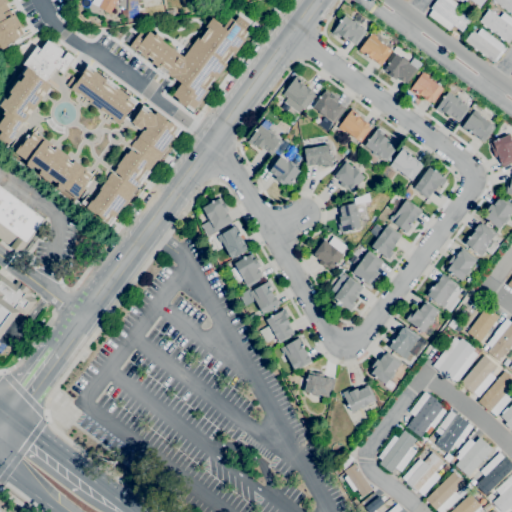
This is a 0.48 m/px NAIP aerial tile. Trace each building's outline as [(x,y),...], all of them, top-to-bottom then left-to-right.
[(0,0),(5,0),(25,33),(6,44),(0,33),(0,0)] [(116,0),(109,13),(97,7),(98,6),(91,2),(92,0),(116,0)] [(461,31),(453,25),(448,30),(428,15),(432,9),(430,8),(436,0),(453,0),(460,5),(457,9),(470,19),(461,31)] [(462,0),(476,10),(483,0),(462,0)] [(511,15),(509,14),(510,13),(508,12),(505,10),(506,10),(502,7),(502,8),(499,6),(499,5),(496,3),(492,1),(493,0),(511,0),(511,15)] [(127,47),(174,81),(167,90),(193,109),(256,22),(234,6),(222,21),(211,14),(181,56),(148,33),(142,42),(134,37),(127,47)] [(507,42),(503,39),(502,41),(499,38),(500,37),(492,31),(491,32),(489,31),(490,29),(486,26),(485,28),(482,25),(483,24),(478,21),(488,9),(492,12),(493,11),(495,13),(494,14),(499,17),(503,12),(511,19),(511,38),(507,42)] [(355,45),(348,39),(347,40),(340,35),(338,37),(331,32),(340,22),(339,21),(340,19),(341,20),(344,15),(366,31),(355,45)] [(492,62),(483,55),(483,56),(481,54),(481,53),(477,50),(476,51),(473,49),(474,48),(464,40),(472,30),(476,33),(480,28),(506,47),(495,62),(493,60),(492,62)] [(454,38),(449,34),(452,30),(457,34),(454,38)] [(382,67),(367,56),(366,56),(358,51),(371,33),(377,37),(376,39),(391,50),(383,62),(384,63),(382,67)] [(35,52),(63,72),(73,58),(45,38),(35,52)] [(407,84),(404,82),(403,83),(398,79),(399,78),(398,77),(396,80),(388,74),(388,73),(383,70),(386,66),(396,54),(417,69),(407,84)] [(69,86),(120,122),(135,101),(84,65),(69,86)] [(48,86),(8,143),(0,132),(0,129),(13,114),(3,107),(28,71),(48,86)] [(432,103),(430,101),(429,102),(423,98),(424,97),(423,96),(422,96),(417,92),(415,95),(409,90),(419,76),(422,71),(428,75),(427,77),(443,88),(432,103)] [(298,112),(284,102),(287,98),(282,94),(296,76),(302,80),(301,83),(307,87),(313,91),(312,92),(314,94),(304,108),(302,107),(298,112)] [(334,123),(313,107),(325,90),(338,99),(336,101),(345,108),(334,123)] [(458,122),(443,111),(441,113),(435,109),(447,92),(468,107),(458,122)] [(360,141),(345,130),(344,132),(337,127),(351,109),(358,114),(356,116),(362,121),(363,120),(369,124),(368,125),(370,127),(360,141)] [(483,142),(470,133),(461,127),(474,109),(480,114),(479,115),(494,126),(483,142)] [(156,111),(134,142),(155,157),(177,126),(156,111)] [(326,131),(318,125),(324,117),(332,123),(326,131)] [(271,154),(262,148),(261,149),(255,144),(253,147),(247,142),(260,124),(281,140),(271,154)] [(386,161),(364,145),(377,128),(384,133),(382,135),(388,139),(387,140),(396,147),(386,161)] [(32,132),(92,174),(75,197),(16,155),(32,132)] [(511,161),(502,166),(497,156),(495,157),(492,150),(493,150),(489,142),(508,135),(511,143),(511,161)] [(287,187),(282,183),(281,184),(275,179),(277,176),(267,169),(278,155),(273,152),(283,139),(288,143),(279,156),(299,171),(295,177),(295,176),(293,179),(294,181),(293,182),(292,181),(289,184),(287,187)] [(289,159),(284,155),(292,145),(297,150),(294,153),(289,159)] [(323,167),(323,164),(316,166),(316,164),(305,166),(302,149),(328,145),(332,166),(323,167)] [(412,180),(396,168),(395,170),(389,165),(402,148),(411,154),(409,156),(413,158),(412,159),(416,162),(417,161),(420,163),(423,165),(412,180)] [(129,149),(88,205),(110,221),(151,165),(129,149)] [(294,153),(300,158),(293,165),(288,161),(289,159),(294,153)] [(351,193),(346,188),(345,189),(339,184),(341,182),(331,175),(343,160),(364,177),(357,186),(359,187),(358,188),(356,187),(351,193)] [(426,199),(412,188),(429,166),(446,180),(441,186),(438,184),(426,199)] [(18,253),(0,239),(0,186),(44,220),(18,253)] [(207,236),(201,225),(209,220),(202,207),(220,197),(223,204),(224,203),(228,210),(225,212),(226,214),(227,214),(231,222),(207,236)] [(511,210),(498,228),(485,218),(488,214),(485,212),(491,204),(493,205),(497,199),(498,199),(499,198),(501,200),(503,198),(511,204),(511,210)] [(406,232),(393,223),(388,220),(393,214),(394,214),(406,199),(421,210),(413,221),(413,220),(411,223),(412,224),(411,226),(410,226),(406,232)] [(339,232),(337,224),(340,224),(339,216),(341,216),(341,215),(340,215),(337,205),(354,201),(359,227),(339,232)] [(481,256),(462,242),(467,235),(469,237),(474,231),(473,230),(478,224),(479,225),(481,222),(495,233),(484,247),(486,248),(481,256)] [(231,259),(221,242),(220,242),(216,236),(235,225),(238,231),(237,232),(238,234),(239,233),(240,235),(239,235),(241,238),(248,249),(231,259)] [(388,259),(371,246),(387,225),(400,235),(393,244),(394,245),(390,250),(393,252),(388,259)] [(331,270),(325,266),(324,267),(318,262),(320,260),(310,253),(321,238),(328,243),(332,236),(346,246),(341,253),(344,255),(334,268),(333,267),(331,270)] [(460,280),(444,268),(448,263),(447,262),(452,255),(454,257),(461,247),(477,259),(460,280)] [(368,285),(351,272),(368,250),(381,260),(374,270),(377,271),(370,280),(371,281),(368,285)] [(247,287),(242,279),(235,283),(228,270),(235,266),(234,263),(252,253),(260,266),(257,268),(257,269),(258,268),(261,274),(260,275),(262,278),(247,287)] [(449,312),(426,295),(428,293),(426,291),(432,283),(435,285),(437,282),(436,281),(442,273),(458,285),(457,286),(461,289),(456,297),(459,299),(449,312)] [(0,274),(14,285),(17,281),(33,292),(30,296),(36,301),(24,316),(19,312),(0,337),(0,274)] [(349,311),(332,298),(333,297),(328,293),(342,275),(347,279),(349,276),(363,287),(352,302),(354,304),(349,311)] [(262,314),(254,300),(244,306),(238,295),(249,288),(250,291),(268,281),(272,288),(271,288),(271,289),(270,290),(274,296),(278,302),(277,303),(278,305),(262,314)] [(423,332),(405,320),(411,313),(412,314),(417,309),(424,300),(438,310),(423,332)] [(480,343),(498,316),(484,307),(466,333),(480,343)] [(279,343),(278,341),(275,336),(273,337),(265,342),(258,331),(269,325),(265,319),(284,309),(288,316),(285,318),(289,323),(286,325),(286,326),(287,325),(290,330),(291,329),(294,334),(279,343)] [(498,361),(487,351),(490,347),(486,344),(494,334),(493,333),(505,318),(510,322),(511,320),(511,348),(510,347),(498,361)] [(405,359),(386,345),(391,339),(393,340),(402,328),(403,328),(405,325),(419,336),(407,352),(409,353),(405,359)] [(293,369),(285,354),(283,355),(280,348),(297,338),(299,337),(301,343),(300,343),(301,345),(303,345),(303,347),(305,351),(304,352),(306,355),(307,355),(308,357),(310,360),(293,369)] [(455,383),(450,379),(450,380),(436,370),(437,369),(432,365),(453,337),(458,341),(460,338),(473,348),(474,347),(480,351),(455,383)] [(385,384),(368,371),(372,367),(371,367),(377,359),(378,360),(383,354),(384,355),(386,351),(401,362),(385,384)] [(471,397),(497,367),(482,354),(456,384),(471,397)] [(327,397),(304,392),(306,380),(305,380),(305,379),(306,379),(307,374),(308,374),(308,371),(315,373),(315,372),(324,374),(323,377),(334,379),(332,390),(329,390),(327,397)] [(495,416),(490,411),(489,412),(477,401),(504,371),(511,378),(511,384),(505,392),(511,398),(495,416)] [(351,412),(342,392),(349,389),(350,391),(356,388),(357,389),(367,384),(375,401),(351,412)] [(420,437),(406,426),(413,416),(408,412),(424,392),(429,395),(429,394),(437,400),(436,401),(443,406),(441,408),(445,411),(432,427),(429,425),(420,437)] [(511,428),(510,430),(504,424),(506,422),(500,416),(502,414),(501,413),(506,407),(507,408),(511,403),(511,428)] [(446,453),(434,444),(440,435),(435,431),(450,410),(455,415),(456,414),(468,423),(468,424),(472,427),(457,447),(452,444),(446,453)] [(390,473),(378,464),(381,460),(377,457),(393,435),(397,438),(403,430),(415,439),(410,447),(415,451),(400,471),(394,467),(390,473)] [(468,477),(454,465),(459,460),(455,457),(459,453),(457,452),(469,438),(474,442),(479,437),(492,449),(468,477)] [(422,496),(417,491),(416,491),(416,490),(415,492),(405,483),(406,482),(401,478),(419,458),(423,462),(431,452),(442,462),(434,472),(439,476),(422,496)] [(511,468),(485,495),(475,485),(484,476),(479,471),(499,452),(503,457),(504,456),(511,464),(511,468)] [(343,471),(338,467),(348,455),(353,459),(343,471)] [(361,497),(356,490),(353,492),(343,478),(346,476),(343,471),(353,464),(371,490),(361,497)] [(444,511),(438,511),(436,509),(435,510),(424,499),(453,471),(463,483),(454,491),(460,497),(444,511)] [(511,504),(504,511),(500,511),(492,502),(499,495),(495,490),(511,474),(511,504)] [(475,511),(482,506),(468,491),(445,511),(475,511)] [(489,501),(485,497),(490,493),(494,497),(489,501)] [(366,511),(370,511),(383,503),(378,496),(363,507),(366,511)] [(404,511),(396,503),(385,511),(404,511)]
